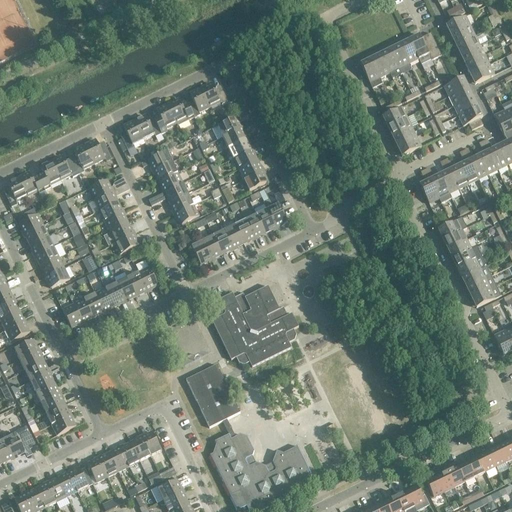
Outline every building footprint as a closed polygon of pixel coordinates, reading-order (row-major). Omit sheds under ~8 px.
[(465,17),(449,25),(446,27),(451,37),(470,27),(465,17)] [(475,37),(470,27),(451,37),(456,47),(475,37)] [(497,31),(491,33),(494,39),(500,36),(497,31)] [(441,57),(430,34),(421,39),(429,55),(431,61),(432,61),(441,57)] [(409,41),(419,60),(421,66),(431,61),(429,55),(421,39),(419,36),(409,41)] [(480,47),(475,37),(456,47),(460,56),(480,47)] [(419,60),(409,41),(399,46),(409,65),(419,60)] [(411,70),(409,65),(399,46),(390,51),(399,70),(402,75),(411,70)] [(484,57),(480,47),(460,56),(465,66),(484,57)] [(399,70),(390,51),(380,55),(389,75),(399,70)] [(389,75),(380,55),(370,60),(380,79),(389,75)] [(489,66),(484,57),(465,66),(470,76),(489,66)] [(380,79),(370,60),(360,65),(372,90),(382,85),(380,79)] [(494,76),(489,66),(470,76),(475,86),(494,76)] [(463,78),(460,80),(444,88),(449,98),(468,89),(463,78)] [(212,85),(201,90),(210,109),(221,103),(222,105),(228,103),(224,95),(218,98),(212,85)] [(473,98),(468,89),(449,98),(453,108),(473,98)] [(210,109),(201,90),(190,96),(196,109),(191,111),(194,119),(200,116),(199,114),(210,109)] [(477,108),(473,98),(453,108),(458,117),(477,108)] [(168,107),(177,125),(178,127),(194,119),(191,111),(185,114),(179,101),(168,107)] [(177,125),(168,107),(157,112),(163,125),(157,128),(161,135),(167,132),(166,130),(177,125)] [(482,118),(477,108),(458,117),(463,128),(468,125),(480,120),(482,118)] [(407,119),(402,109),(383,118),(387,128),(407,119)] [(511,128),(504,112),(494,117),(506,142),(507,143),(511,152),(511,128)] [(146,118),(135,123),(144,141),(154,136),(155,138),(161,135),(157,128),(152,130),(146,118)] [(241,130),(235,118),(217,127),(223,138),(241,130)] [(411,128),(407,119),(387,128),(392,138),(411,128)] [(483,126),(480,120),(468,125),(472,132),(483,126)] [(144,141),(135,123),(123,129),(130,141),(124,144),(128,152),(134,149),(133,147),(144,141)] [(416,138),(411,128),(392,138),(397,147),(416,138)] [(246,140),(241,130),(223,138),(228,149),(246,140)] [(421,148),(416,138),(397,147),(402,158),(421,148)] [(251,151),(246,140),(228,149),(233,160),(251,151)] [(96,142),(85,147),(94,166),(105,160),(106,162),(112,160),(105,145),(100,148),(99,149),(96,142)] [(511,152),(507,143),(497,148),(507,167),(511,164),(511,152)] [(94,166),(85,147),(74,153),(80,166),(75,168),(78,176),(84,173),(83,171),(94,166)] [(507,167),(497,148),(488,152),(497,172),(507,167)] [(198,150),(192,154),(195,159),(201,156),(198,150)] [(257,162),(251,151),(233,160),(239,171),(257,162)] [(149,161),(154,172),(172,163),(167,152),(158,157),(152,159),(149,161)] [(497,172),(488,152),(478,157),(487,176),(497,172)] [(150,154),(144,157),(146,162),(149,161),(152,159),(150,154)] [(487,176),(478,157),(468,162),(478,181),(487,176)] [(63,158),(52,164),(61,182),(72,177),(73,179),(78,176),(75,168),(69,171),(63,158)] [(262,173),(257,162),(239,171),(244,182),(262,173)] [(478,181),(468,162),(459,167),(468,186),(478,181)] [(178,174),(172,163),(154,172),(159,183),(178,174)] [(61,182),(52,164),(41,169),(47,182),(41,185),(45,192),(51,189),(50,187),(61,182)] [(206,166),(198,170),(201,176),(209,172),(206,166)] [(468,186),(459,167),(449,171),(458,191),(468,186)] [(458,191),(449,171),(439,176),(449,195),(458,191)] [(210,173),(205,175),(208,183),(213,180),(210,173)] [(267,184),(262,173),(244,182),(249,193),(267,184)] [(183,185),(178,174),(159,183),(165,194),(183,185)] [(30,175),(19,180),(27,198),(38,193),(39,195),(45,192),(41,185),(36,187),(30,175)] [(449,195),(439,176),(430,181),(439,200),(449,195)] [(27,198),(19,180),(7,185),(10,191),(8,192),(7,190),(3,192),(12,209),(18,206),(17,204),(27,198)] [(439,200),(430,181),(419,186),(429,205),(439,200)] [(88,191),(94,202),(112,193),(106,182),(88,191)] [(188,196),(183,185),(165,194),(149,202),(151,208),(168,200),(170,204),(188,196)] [(265,190),(259,193),(262,200),(269,196),(265,190)] [(117,204),(112,193),(94,202),(99,213),(117,204)] [(259,193),(250,198),(253,204),(262,200),(259,193)] [(274,196),(278,205),(284,202),(280,193),(274,196)] [(193,206),(188,196),(170,204),(175,215),(193,206)] [(243,201),(237,204),(240,210),(246,208),(243,201)] [(65,202),(59,205),(65,216),(69,214),(67,210),(68,208),(65,202)] [(122,214),(117,204),(99,213),(104,223),(122,214)] [(237,204),(229,208),(232,214),(240,210),(237,204)] [(278,205),(267,211),(276,229),(287,223),(278,205)] [(199,217),(193,206),(175,215),(181,226),(199,217)] [(33,210),(23,215),(26,221),(36,216),(33,210)] [(276,229),(267,211),(256,216),(265,234),(276,229)] [(128,225),(122,214),(104,223),(109,234),(128,225)] [(26,221),(20,224),(25,235),(43,227),(38,215),(36,216),(26,221)] [(265,234),(256,216),(245,221),(254,239),(265,234)] [(254,239),(245,221),(235,226),(244,245),(254,239)] [(462,231),(457,221),(438,231),(443,241),(462,231)] [(133,236),(128,225),(109,234),(115,245),(133,236)] [(244,245),(235,226),(224,232),(233,250),(244,245)] [(48,237),(43,227),(25,235),(30,246),(48,237)] [(77,230),(70,233),(73,239),(74,238),(80,235),(77,230)] [(183,231),(179,233),(183,242),(188,240),(183,231)] [(467,241),(462,231),(443,241),(448,251),(467,241)] [(233,250),(224,232),(213,237),(222,255),(233,250)] [(80,235),(74,238),(79,248),(85,245),(80,235)] [(138,247),(133,236),(115,245),(120,256),(138,247)] [(54,248),(48,237),(30,246),(36,257),(54,248)] [(222,255),(213,237),(202,242),(211,260),(222,255)] [(472,251),(467,241),(448,251),(452,260),(472,251)] [(211,260),(202,242),(191,248),(200,266),(211,260)] [(85,246),(78,249),(82,257),(89,254),(85,246)] [(59,259),(54,248),(36,257),(41,268),(59,259)] [(482,258),(477,248),(472,251),(452,260),(457,270),(476,261),(482,258)] [(64,270),(59,259),(41,268),(46,279),(64,270)] [(481,270),(476,261),(457,270),(462,280),(481,270)] [(108,268),(99,272),(102,276),(110,272),(108,268)] [(149,268),(138,274),(147,292),(158,287),(149,268)] [(486,268),(481,270),(462,280),(467,289),(491,277),(486,268)] [(70,281),(64,270),(46,279),(52,290),(70,281)] [(147,292),(138,274),(127,279),(136,297),(147,292)] [(496,287),(491,277),(467,289),(471,299),(496,287)] [(136,297),(127,279),(116,284),(125,303),(136,297)] [(83,280),(76,283),(78,288),(86,285),(83,280)] [(125,303),(116,284),(105,290),(114,308),(125,303)] [(279,310),(268,287),(245,299),(243,295),(243,296),(244,299),(241,301),(239,297),(234,299),(232,294),(219,301),(222,307),(216,310),(215,313),(218,319),(216,319),(211,322),(231,361),(236,359),(237,358),(240,364),(243,365),(248,362),(252,368),(291,349),(289,344),(288,342),(294,340),(295,337),(292,331),(298,328),(292,314),(287,317),(285,312),(281,314),(279,311),(282,309),(282,308),(279,310)] [(501,297),(496,287),(471,299),(476,309),(501,297)] [(114,308),(105,290),(95,295),(104,313),(114,308)] [(0,308),(13,302),(8,291),(0,294),(0,308)] [(104,313),(95,295),(84,300),(93,319),(104,313)] [(93,319),(84,300),(73,306),(82,324),(93,319)] [(18,313),(13,302),(0,308),(0,321),(0,322),(18,313)] [(82,324),(73,306),(62,311),(71,329),(82,324)] [(492,309),(488,312),(491,319),(496,317),(492,309)] [(24,323),(18,313),(0,322),(5,332),(24,323)] [(29,335),(24,323),(5,332),(11,343),(29,335)] [(511,352),(511,348),(504,332),(494,337),(503,357),(511,352)] [(14,351),(20,362),(38,353),(33,342),(14,351)] [(43,364),(38,353),(20,362),(25,372),(43,364)] [(49,374),(43,364),(25,372),(30,383),(49,374)] [(217,366),(186,381),(202,414),(203,416),(209,429),(222,423),(229,435),(214,442),(216,445),(212,455),(210,456),(236,511),(237,511),(242,510),(242,511),(260,511),(306,489),(305,486),(308,477),(311,476),(297,447),(283,454),(276,452),(271,466),(267,468),(253,463),(251,459),(254,452),(247,438),(240,435),(235,438),(227,421),(240,414),(221,376),(217,366)] [(54,385),(49,374),(30,383),(36,394),(54,385)] [(59,396),(54,385),(36,394),(41,405),(59,396)] [(64,407),(59,396),(41,405),(46,416),(64,407)] [(70,417),(64,407),(46,416),(51,426),(70,417)] [(75,428),(70,417),(51,426),(57,437),(75,428)] [(153,434),(141,439),(150,457),(161,452),(153,434)] [(15,435),(4,440),(13,459),(24,453),(15,435)] [(485,438),(492,452),(488,454),(495,469),(505,464),(497,446),(491,435),(485,438)] [(36,447),(31,436),(24,439),(30,451),(36,447)] [(150,457),(141,439),(131,445),(140,463),(150,457)] [(13,459),(4,440),(0,442),(0,458),(3,464),(13,459)] [(511,460),(511,451),(508,444),(501,447),(500,444),(497,446),(505,464),(511,460)] [(140,463),(131,445),(120,450),(129,468),(140,463)] [(129,468),(120,450),(109,455),(118,473),(129,468)] [(495,469),(488,454),(481,457),(479,454),(476,456),(485,474),(495,469)] [(118,473),(109,455),(98,460),(107,479),(118,473)] [(485,474),(476,456),(473,457),(475,460),(467,464),(475,479),(485,474)] [(107,479),(98,460),(87,466),(96,484),(107,479)] [(475,479),(467,464),(460,467),(459,464),(456,466),(465,484),(475,479)] [(465,484),(456,466),(453,467),(454,470),(447,474),(454,489),(465,484)] [(80,470),(69,475),(78,493),(89,488),(80,470)] [(454,489),(447,474),(440,477),(438,474),(435,476),(444,494),(454,489)] [(78,493),(69,475),(58,480),(67,499),(78,493)] [(444,494),(435,476),(432,477),(434,480),(426,484),(434,499),(444,494)] [(511,478),(503,484),(505,488),(511,484),(511,478)] [(67,499),(58,480),(47,486),(56,504),(67,499)] [(158,491),(163,502),(181,493),(176,482),(158,491)] [(426,484),(424,485),(431,500),(434,499),(426,484)] [(56,504),(47,486),(36,491),(45,509),(56,504)] [(408,489),(405,490),(415,511),(418,511),(429,507),(424,496),(422,497),(417,488),(410,492),(408,489)] [(415,511),(405,490),(402,492),(404,495),(396,499),(403,511),(415,511)] [(39,511),(45,509),(36,491),(25,496),(33,511),(39,511)] [(481,492),(475,494),(478,501),(484,498),(481,492)] [(169,511),(187,504),(181,493),(163,502),(168,511),(169,511)] [(33,511),(25,496),(14,502),(19,511),(33,511)] [(403,511),(396,499),(389,502),(388,499),(385,500),(390,511),(403,511)] [(466,499),(461,502),(464,508),(470,505),(466,499)] [(390,511),(385,500),(382,502),(383,505),(376,509),(377,511),(390,511)]
